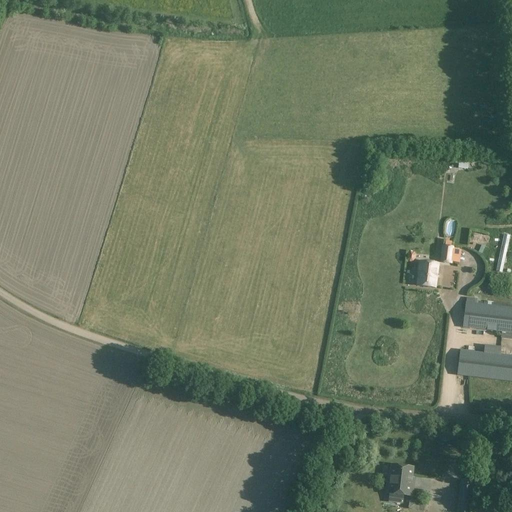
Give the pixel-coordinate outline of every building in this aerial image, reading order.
[(442,246),(440,263),(452,264),(454,247),(442,246)] [(419,273),(417,286),(435,288),(438,265),(419,263),(417,273),(419,273)] [(511,308),(466,303),(463,328),(511,334),(511,308)] [(511,357),(460,352),(458,376),(511,381),(511,357)] [(413,468),(392,466),(388,494),(404,496),(405,487),(413,488),(414,481),(412,480),(413,468)] [(457,511),(471,511),(474,482),(460,481),(457,511)]
